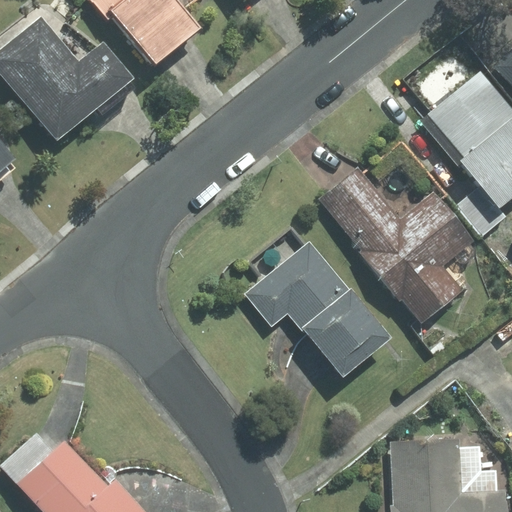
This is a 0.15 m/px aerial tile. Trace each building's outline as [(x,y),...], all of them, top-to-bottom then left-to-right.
[(89,0),(90,0),(107,21),(115,15),(156,65),(201,28),(177,0),(89,0)] [(40,17),(0,49),(0,73),(56,141),(133,78),(102,42),(78,62),(40,17)] [(511,51),(493,66),(511,86),(511,51)] [(511,109),(480,72),(420,122),(458,168),(462,165),(479,186),(455,206),(481,238),(485,234),(494,245),(511,229),(511,228),(504,218),(506,217),(499,208),(511,197),(511,109)] [(0,170),(15,158),(0,140),(0,170)] [(357,168),(319,200),(422,323),(462,290),(442,266),(474,240),(433,192),(400,220),(357,168)] [(309,241),(244,295),(271,327),(287,314),(303,333),(305,332),(342,378),(391,337),(350,288),(349,290),(309,241)] [(36,433),(0,466),(43,511),(144,511),(115,480),(107,487),(65,441),(53,452),(36,433)] [(459,439),(390,441),(392,505),(391,505),(390,511),(507,511),(507,490),(496,490),(496,470),(481,471),(480,446),(460,447),(459,439)]
